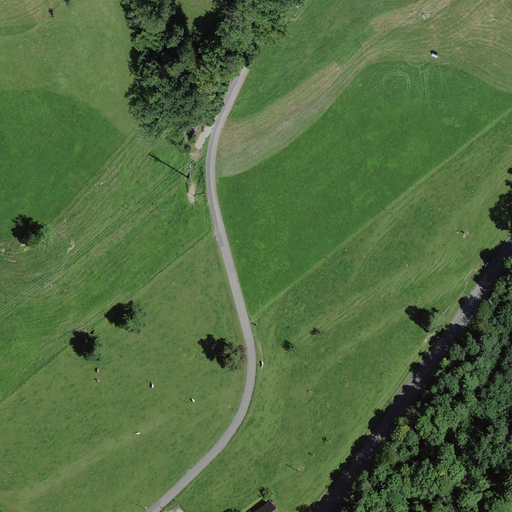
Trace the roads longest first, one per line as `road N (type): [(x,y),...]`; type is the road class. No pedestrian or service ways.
road 1 (residential): [(153,511),(235,428),(249,393),(252,360),(209,166),(236,83),(284,0)]
road 2 (tertiary): [(511,244),(322,511)]
